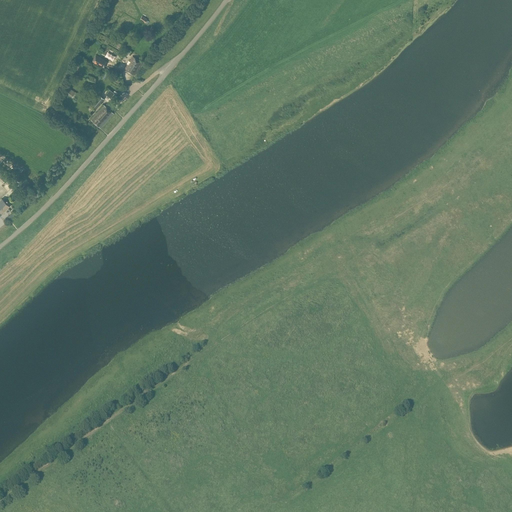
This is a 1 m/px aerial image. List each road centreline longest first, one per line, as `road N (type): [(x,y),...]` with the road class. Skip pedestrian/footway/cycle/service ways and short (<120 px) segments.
road 1 (unclassified): [(0,246),(75,176),(226,0)]
road 2 (track): [(0,500),(210,346)]
